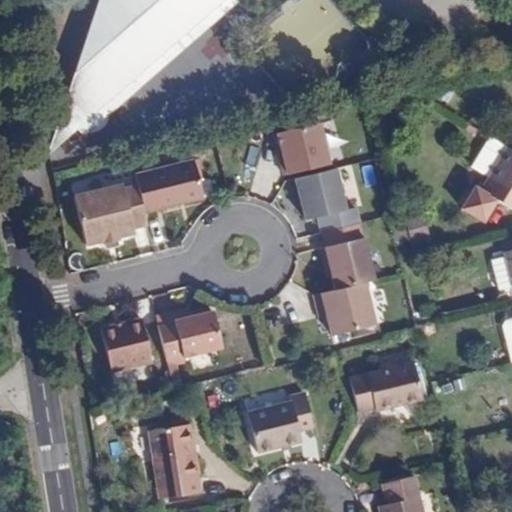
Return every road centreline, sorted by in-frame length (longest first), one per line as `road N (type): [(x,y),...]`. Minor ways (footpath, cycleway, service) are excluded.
road 1 (residential): [(29,306),(63,511)]
road 2 (residential): [(29,306),(209,261)]
road 3 (residential): [(0,142),(29,306)]
road 4 (residential): [(251,285),(272,272),(279,249),(259,219),(223,221),(209,240),(209,261)]
